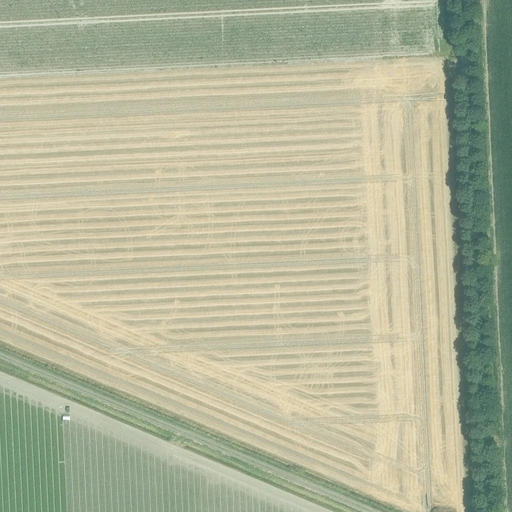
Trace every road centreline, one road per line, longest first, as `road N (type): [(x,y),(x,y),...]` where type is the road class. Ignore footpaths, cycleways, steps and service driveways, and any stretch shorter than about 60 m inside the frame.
road 1 (unclassified): [(486,511),(459,0)]
road 2 (track): [(0,355),(373,511)]
